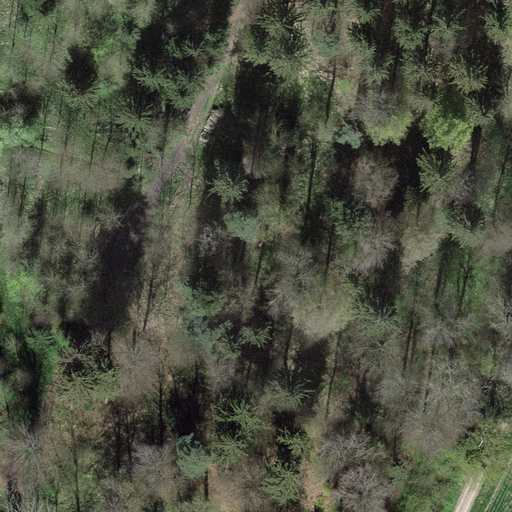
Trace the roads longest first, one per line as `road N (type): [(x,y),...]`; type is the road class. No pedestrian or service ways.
road 1 (track): [(245,0),(162,161)]
road 2 (track): [(457,511),(511,390)]
